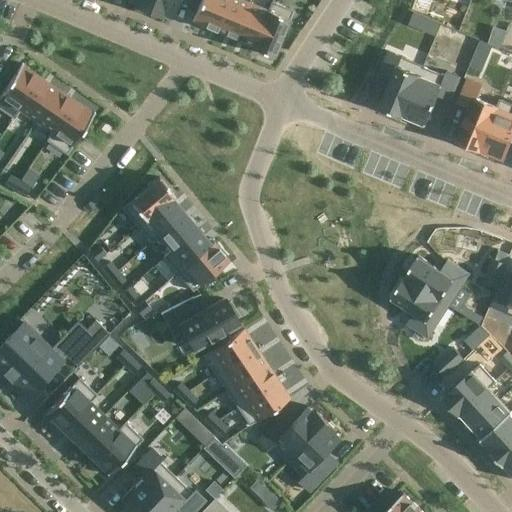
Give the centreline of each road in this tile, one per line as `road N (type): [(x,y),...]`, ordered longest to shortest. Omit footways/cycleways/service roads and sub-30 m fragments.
road 1 (residential): [(498,511),(439,448),(333,374),(281,295),(247,195),(280,102)]
road 2 (residential): [(186,62),(61,223),(0,285)]
road 3 (residential): [(511,199),(280,102)]
road 4 (residential): [(35,0),(186,62)]
road 5 (residential): [(280,102),(344,0)]
